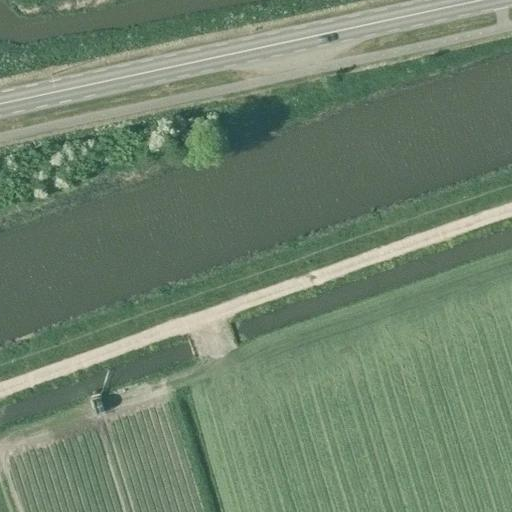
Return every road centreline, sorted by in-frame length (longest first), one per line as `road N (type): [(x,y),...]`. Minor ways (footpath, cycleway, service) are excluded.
road 1 (track): [(0,392),(511,209)]
road 2 (primary): [(487,0),(0,103)]
